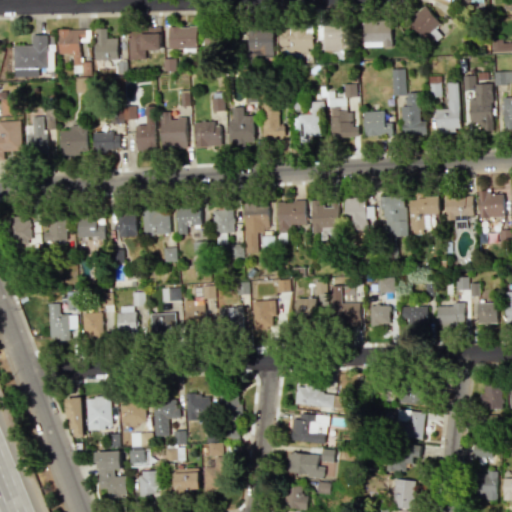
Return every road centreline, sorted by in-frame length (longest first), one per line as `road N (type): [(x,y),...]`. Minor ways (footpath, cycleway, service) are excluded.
road 1 (residential): [(0,188),(511,159)]
road 2 (residential): [(28,374),(511,353)]
road 3 (residential): [(0,5),(289,0)]
road 4 (residential): [(0,306),(82,511)]
road 5 (residential): [(465,355),(447,511)]
road 6 (residential): [(274,362),(256,511)]
